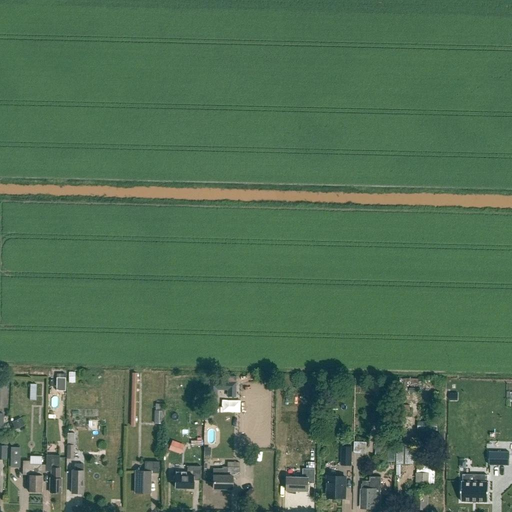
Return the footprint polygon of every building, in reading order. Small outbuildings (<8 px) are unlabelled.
[(235,397),(235,376),(207,375),(207,402),(216,402),(216,390),(226,390),(226,397),(235,397)] [(65,391),(65,378),(56,378),(56,391),(65,391)] [(162,423),(162,411),(153,410),(153,423),(162,423)] [(25,424),(21,418),(11,423),(14,429),(25,424)] [(415,422),(415,431),(435,430),(434,421),(415,422)] [(169,440),(166,448),(177,452),(180,444),(169,440)] [(396,449),(396,450),(396,464),(416,464),(416,444),(396,444),(396,449)] [(352,465),(352,448),(343,447),(343,464),(352,465)] [(11,448),(11,467),(19,467),(20,448),(11,448)] [(375,461),(395,462),(396,450),(396,449),(376,448),(375,453),(372,453),(372,456),(375,456),(375,461)] [(489,452),(489,465),(509,465),(510,452),(489,452)] [(59,479),(59,468),(59,456),(46,455),(46,471),(52,471),(51,479),(50,479),(50,492),(60,493),(61,479),(59,479)] [(41,492),(41,475),(41,465),(30,464),(30,461),(23,461),(23,475),(29,475),(29,477),(28,478),(28,481),(29,482),(29,491),(30,491),(31,492),(34,492),(35,492),(41,492)] [(158,473),(159,462),(145,462),(144,472),(136,471),(135,493),(150,493),(150,473),(158,473)] [(82,471),(82,464),(75,464),(75,471),(72,471),(72,493),(82,493),(83,471),(82,471)] [(200,480),(200,466),(187,466),(187,475),(175,475),(175,488),(193,488),(193,480),(200,480)] [(433,485),(434,466),(417,466),(417,473),(416,485),(417,485),(417,490),(415,490),(415,510),(428,510),(428,491),(424,490),(425,485),(433,485)] [(239,477),(239,467),(227,467),(227,476),(223,476),(223,469),(213,469),(213,489),(214,489),(215,491),(219,491),(220,489),(232,489),(232,477),(239,477)] [(314,483),(315,469),(303,469),(303,478),(288,477),(287,492),(296,494),(297,490),(308,491),(308,483),(314,483)] [(462,481),(461,501),(462,501),(487,502),(488,502),(489,482),(488,482),(487,482),(487,475),(478,475),(478,482),(462,481)] [(329,476),(328,497),(345,498),(346,477),(329,476)] [(380,509),(381,480),(381,477),(369,477),(369,484),(362,484),(361,508),(380,509)]
